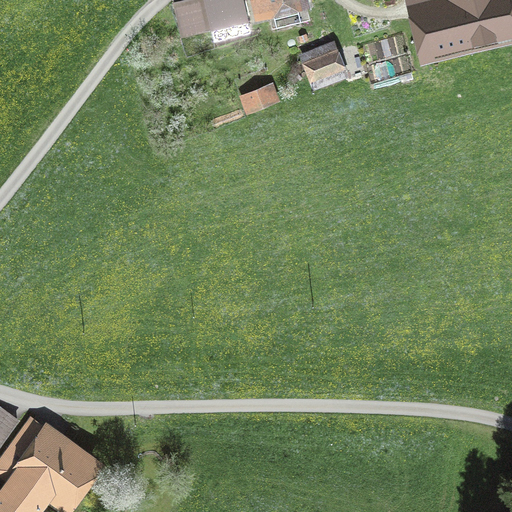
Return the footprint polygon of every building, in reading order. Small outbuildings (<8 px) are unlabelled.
[(246,19),(242,0),(188,0),(176,3),(182,32),(246,19)] [(301,4),(300,0),(252,0),(256,18),(271,15),(270,11),(301,4)] [(511,29),(511,0),(421,0),(434,49),(511,29)] [(314,58),(322,81),(347,72),(339,49),(314,58)] [(269,85),(243,95),(248,109),(274,100),(269,85)] [(0,408),(0,443),(17,421),(0,408)] [(0,507),(6,511),(32,511),(49,488),(59,495),(56,499),(63,505),(91,466),(30,421),(0,461),(0,474),(14,485),(0,503),(0,507)]
